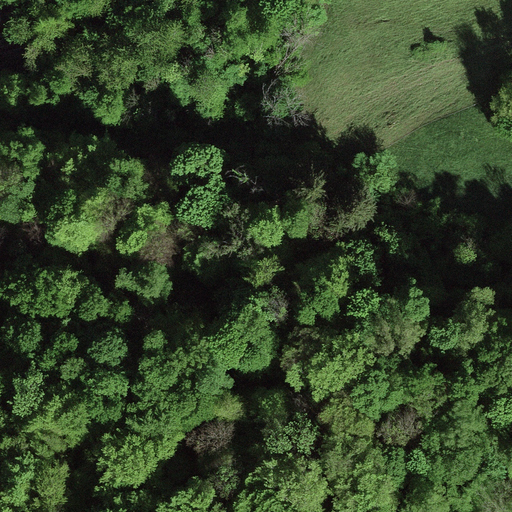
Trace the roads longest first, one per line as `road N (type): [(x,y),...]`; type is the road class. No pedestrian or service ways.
road 1 (motorway): [(0,341),(199,107),(314,0)]
road 2 (motorway): [(133,0),(0,149)]
